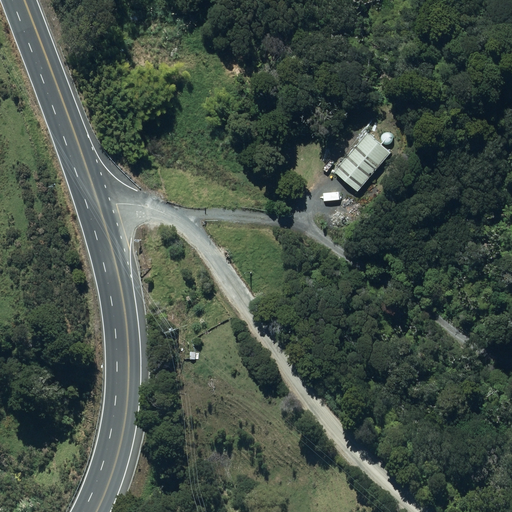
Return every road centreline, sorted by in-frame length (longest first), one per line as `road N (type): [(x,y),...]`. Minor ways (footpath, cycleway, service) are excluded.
road 1 (residential): [(99,208),(118,202),(161,209),(195,233),(340,434),(422,511)]
road 2 (primary): [(99,208),(118,274),(128,373),(116,460),(95,511)]
road 3 (primary): [(24,0),(99,208)]
